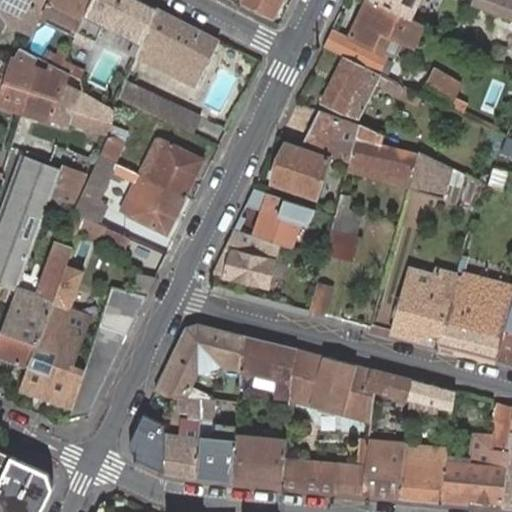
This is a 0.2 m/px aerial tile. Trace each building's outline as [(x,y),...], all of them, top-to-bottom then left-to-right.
[(48,0),(0,0),(0,4),(37,24),(41,18),(48,0)] [(92,0),(48,0),(41,18),(48,21),(52,13),(75,25),(71,33),(77,35),(78,32),(92,0)] [(158,8),(143,0),(92,0),(78,32),(77,35),(74,39),(80,42),(84,34),(96,41),(105,26),(143,45),(158,8)] [(240,0),(241,0),(274,17),(282,0),(240,0)] [(414,46),(425,24),(411,16),(375,0),(370,0),(353,37),(383,52),(391,35),(404,41),(414,46)] [(375,0),(411,16),(419,0),(375,0)] [(511,16),(511,0),(472,0),(472,1),(511,16)] [(0,4),(0,18),(1,17),(33,34),(37,24),(0,4)] [(219,39),(158,8),(143,45),(138,56),(195,85),(219,39)] [(52,13),(48,21),(71,33),(75,25),(52,13)] [(115,31),(105,26),(96,41),(107,46),(115,31)] [(391,35),(383,52),(396,59),(404,41),(391,35)] [(15,56),(11,65),(7,78),(0,74),(0,103),(29,113),(41,69),(34,65),(38,56),(26,50),(21,47),(15,56)] [(53,64),(62,68),(65,60),(67,56),(60,52),(57,57),(46,51),(43,57),(53,63),(53,64)] [(343,111),(361,116),(381,77),(345,58),(323,101),(343,111)] [(65,60),(62,68),(70,73),(81,79),(85,70),(65,60)] [(70,73),(62,68),(53,64),(50,63),(46,71),(41,69),(29,113),(69,126),(70,123),(110,135),(114,116),(115,108),(84,92),(81,90),(66,82),(70,73)] [(439,71),(427,96),(452,109),(458,99),(465,84),(439,71)] [(405,88),(381,77),(376,86),(400,98),(405,88)] [(126,81),(119,96),(160,117),(168,102),(126,81)] [(458,99),(452,109),(499,132),(501,128),(467,111),(470,105),(458,99)] [(197,116),(168,102),(160,117),(190,131),(197,116)] [(350,162),(350,161),(361,124),(322,110),(304,146),(350,162)] [(350,161),(412,178),(419,155),(382,145),(385,135),(361,124),(350,161)] [(125,143),(110,135),(101,156),(116,163),(125,143)] [(511,136),(508,135),(507,136),(502,149),(511,152),(511,136)] [(149,178),(187,197),(205,159),(167,141),(162,138),(158,140),(141,175),(149,178)] [(298,191),(316,198),(330,158),(286,142),(273,182),(278,184),(298,191)] [(411,188),(410,191),(445,201),(449,184),(453,167),(444,163),(420,152),(419,155),(412,178),(412,181),(409,187),(411,188)] [(110,177),(117,163),(116,163),(101,156),(94,170),(110,177)] [(25,159),(0,228),(0,284),(17,291),(18,290),(51,200),(61,172),(48,167),(25,159)] [(51,200),(73,211),(86,176),(63,167),(61,172),(51,200)] [(465,173),(453,167),(449,184),(462,187),(465,173)] [(126,176),(137,181),(141,175),(130,169),(126,176)] [(509,172),(495,169),(490,185),(504,189),(509,172)] [(100,201),(110,177),(94,170),(84,194),(75,211),(78,212),(85,216),(99,223),(107,205),(100,201)] [(168,235),(187,197),(149,178),(141,175),(137,181),(122,212),(168,235)] [(279,243),(293,248),(308,206),(269,193),(255,235),(279,243)] [(332,231),(326,254),(355,262),(362,238),(357,236),(363,213),(348,209),(352,195),(342,193),(336,215),(332,231)] [(73,252),(80,232),(85,216),(78,212),(64,248),(73,252)] [(322,228),(332,231),(336,215),(326,212),(322,228)] [(126,254),(131,238),(99,223),(85,216),(80,232),(126,254)] [(226,249),(214,274),(227,276),(269,287),(275,260),(279,243),(255,235),(235,228),(226,249)] [(73,252),(64,248),(56,246),(38,296),(18,290),(17,291),(0,338),(0,358),(29,369),(54,301),(65,270),(73,252)] [(322,258),(308,253),(306,260),(320,265),(322,258)] [(452,297),(439,345),(498,361),(511,307),(511,284),(501,283),(480,278),(466,272),(469,255),(463,254),(462,256),(459,275),(463,276),(463,277),(457,298),(452,297)] [(408,283),(394,333),(396,333),(439,345),(452,297),(457,298),(463,277),(463,276),(459,275),(441,271),(440,277),(412,269),(408,283)] [(73,407),(85,373),(73,370),(90,322),(66,313),(80,275),(65,270),(54,301),(29,369),(22,389),(73,407)] [(148,295),(156,277),(140,274),(136,292),(148,295)] [(318,284),(310,311),(326,315),(334,289),(318,284)] [(129,334),(148,295),(136,292),(114,286),(101,326),(129,334)] [(511,307),(498,361),(511,364),(511,307)] [(242,371),(246,336),(199,324),(187,327),(156,390),(167,395),(185,397),(202,398),(213,399),(217,399),(191,387),(198,373),(198,371),(220,364),(242,371)] [(110,374),(129,334),(101,326),(85,373),(73,407),(69,419),(90,414),(110,374)] [(292,369),(297,348),(246,336),(242,371),(242,372),(241,376),(280,381),(278,394),(290,397),(292,373),(292,369)] [(368,389),(372,368),(335,358),(297,348),(292,369),(292,373),(290,397),(290,398),(373,419),(376,391),(368,389)] [(453,410),(455,390),(415,380),(372,368),(368,389),(376,391),(409,399),(411,400),(453,410)] [(241,383),(240,398),(246,399),(248,384),(241,383)] [(202,398),(185,397),(184,415),(202,416),(202,398)] [(213,399),(202,398),(202,416),(215,417),(217,399),(213,399)] [(510,443),(511,431),(511,424),(511,405),(500,402),(494,448),(509,450),(510,443)] [(184,418),(182,436),(200,438),(202,424),(202,419),(184,418)] [(237,427),(202,424),(200,438),(196,478),(232,481),(236,438),(237,428),(237,427)] [(196,478),(200,438),(182,436),(166,434),(166,437),(165,473),(196,478)] [(152,435),(144,462),(165,473),(166,437),(152,435)] [(286,456),(287,440),(236,438),(232,481),(283,486),(285,458),(286,456)] [(337,463),(333,491),(364,494),(367,464),(371,440),(361,439),(357,465),(337,463)] [(398,497),(406,444),(371,440),(367,464),(364,494),(398,497)] [(449,448),(406,444),(398,497),(443,502),(447,461),(448,455),(449,448)] [(509,450),(494,448),(490,448),(488,466),(471,464),(471,458),(448,455),(447,461),(443,502),(466,504),(467,500),(503,503),(509,454),(509,450)] [(0,511),(42,511),(54,488),(49,473),(13,457),(11,459),(0,453),(0,511)] [(511,454),(509,454),(503,503),(503,508),(511,508),(511,454)] [(312,489),(333,491),(337,463),(285,458),(283,486),(306,489),(306,482),(312,483),(312,489)] [(97,511),(105,511),(105,501),(101,503),(97,511)]
